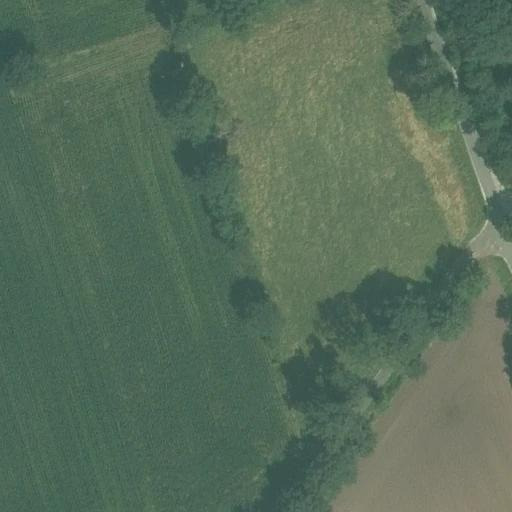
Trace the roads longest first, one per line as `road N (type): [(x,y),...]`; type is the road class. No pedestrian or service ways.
road 1 (unclassified): [(270,511),(331,447),(445,277),(500,222)]
road 2 (unclassified): [(500,222),(418,0)]
